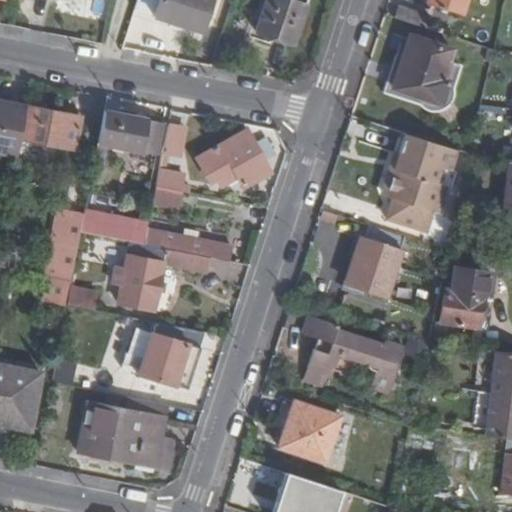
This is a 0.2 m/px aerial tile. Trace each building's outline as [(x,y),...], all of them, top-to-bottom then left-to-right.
[(201,31),(211,0),(160,0),(155,16),(201,31)] [(293,44),(307,0),(266,0),(256,32),(293,44)] [(465,0),(427,0),(426,5),(460,17),(465,0)] [(394,19),(425,29),(429,16),(397,6),(394,19)] [(441,80),(451,50),(408,37),(391,88),(440,104),(447,83),(441,80)] [(26,106),(0,100),(0,153),(16,156),(19,139),(26,106)] [(60,113),(26,106),(19,139),(73,150),(78,126),(58,122),(60,113)] [(100,135),(99,135),(93,164),(102,166),(106,146),(156,156),(162,123),(105,112),(100,135)] [(80,117),(60,113),(58,122),(78,126),(80,117)] [(167,125),(161,157),(181,161),(187,128),(167,125)] [(195,157),(204,175),(210,171),(216,185),(234,176),(240,187),(268,172),(262,162),(274,156),(264,138),(253,144),(247,133),(231,141),(230,139),(195,157)] [(451,172),(458,152),(404,135),(398,154),(393,170),(386,175),(381,190),(384,198),(390,201),(384,220),(426,233),(432,214),(437,215),(446,187),(436,184),(440,169),(451,172)] [(394,153),(386,175),(393,170),(398,154),(394,153)] [(511,211),(511,161),(510,161),(503,210),(511,211)] [(158,171),(151,205),(177,209),(180,192),(189,194),(190,187),(182,186),(183,176),(158,171)] [(46,275),(70,280),(80,233),(83,215),(59,210),(46,275)] [(83,215),(80,233),(128,243),(144,246),(146,232),(148,225),(84,212),(83,215)] [(405,239),(369,227),(365,239),(348,288),(385,300),(402,251),(401,251),(405,239)] [(144,246),(208,258),(225,262),(228,247),(197,241),(182,238),(146,232),(144,246)] [(183,232),(182,238),(197,241),(198,235),(183,232)] [(144,246),(128,243),(123,270),(115,268),(111,285),(120,287),(116,304),(152,312),(162,265),(205,272),(208,258),(144,246)] [(489,275),(452,269),(449,291),(442,291),(438,323),(473,328),(473,333),(475,333),(480,297),(486,297),(489,275)] [(96,292),(69,287),(65,305),(93,311),(96,292)] [(2,304),(16,307),(18,295),(4,293),(2,304)] [(403,346),(385,341),(383,344),(333,328),(335,324),(307,315),(301,333),(317,339),(314,349),(312,349),(306,368),(330,376),(332,370),(340,373),(344,373),(351,372),(357,368),(362,362),(366,364),(366,367),(368,369),(373,372),(368,388),(386,394),(403,346)] [(203,333),(152,323),(149,333),(143,351),(136,373),(186,389),(200,349),(198,348),(203,333)] [(143,351),(149,333),(134,328),(127,346),(143,351)] [(511,439),(511,352),(495,351),(485,436),(507,439),(511,439)] [(0,364),(0,422),(28,428),(40,372),(0,364)] [(166,405),(108,394),(105,407),(115,408),(114,413),(87,409),(81,435),(88,436),(85,452),(137,463),(139,454),(155,457),(154,466),(153,468),(169,471),(174,442),(159,439),(166,405)] [(339,416),(286,399),(279,421),(286,423),(279,446),(324,461),(339,416)] [(511,439),(507,439),(500,494),(511,495),(511,439)] [(137,463),(154,466),(155,457),(139,454),(137,463)]
